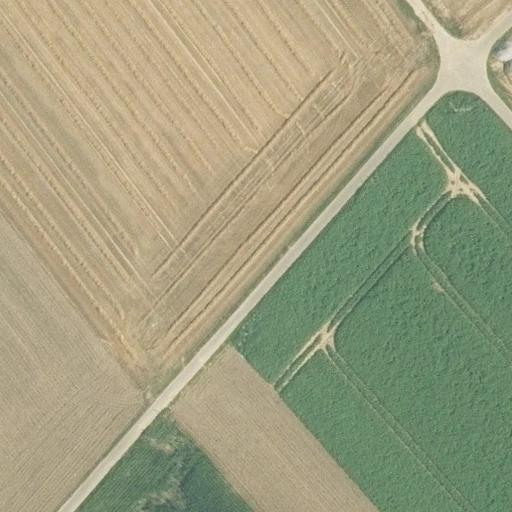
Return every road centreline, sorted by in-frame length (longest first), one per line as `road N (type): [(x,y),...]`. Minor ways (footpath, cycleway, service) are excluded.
road 1 (track): [(68,511),(440,83),(511,16)]
road 2 (track): [(415,0),(511,116)]
